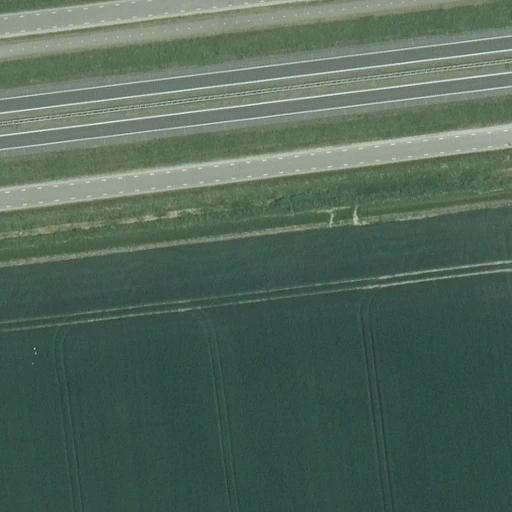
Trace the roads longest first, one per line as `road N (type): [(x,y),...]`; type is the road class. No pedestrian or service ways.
road 1 (unclassified): [(0,201),(511,137)]
road 2 (trunk): [(0,143),(511,80)]
road 3 (trunk): [(511,44),(0,107)]
road 4 (unclassified): [(0,26),(228,0)]
